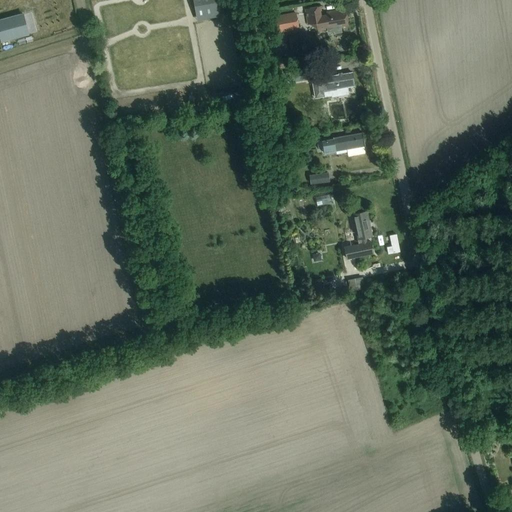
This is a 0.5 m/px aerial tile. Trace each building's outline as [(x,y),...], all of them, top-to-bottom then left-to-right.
[(223,0),(192,0),(195,15),(225,9),(223,0)] [(273,1),(266,2),(267,10),(274,8),(273,1)] [(321,6),(305,9),(308,24),(316,23),(317,31),(327,29),(327,32),(334,30),(335,33),(341,32),(340,27),(348,25),(345,9),(335,11),(326,12),(326,15),(320,16),(319,8),(321,7),(321,6)] [(298,29),(298,27),(295,13),(276,17),(279,33),(298,29)] [(24,15),(0,21),(0,40),(0,42),(29,34),(24,15)] [(288,58),(277,59),(279,68),(289,67),(288,58)] [(291,72),(280,74),(281,84),(293,82),(312,79),(312,81),(315,98),(324,96),(331,95),(337,94),(345,92),(347,91),(346,87),(353,85),(353,86),(354,86),(351,72),(351,73),(341,74),(328,77),(318,79),(316,67),(291,72)] [(362,133),(352,134),(333,138),(321,140),(323,152),(346,148),(347,155),(364,152),(363,146),(364,146),(362,133)] [(308,174),(310,184),(328,181),(327,172),(308,174)] [(331,203),(329,194),(315,197),(317,206),(331,203)] [(366,211),(356,213),(352,214),(358,244),(344,247),(347,258),(372,253),(370,241),(366,242),(365,237),(371,236),(366,211)]
